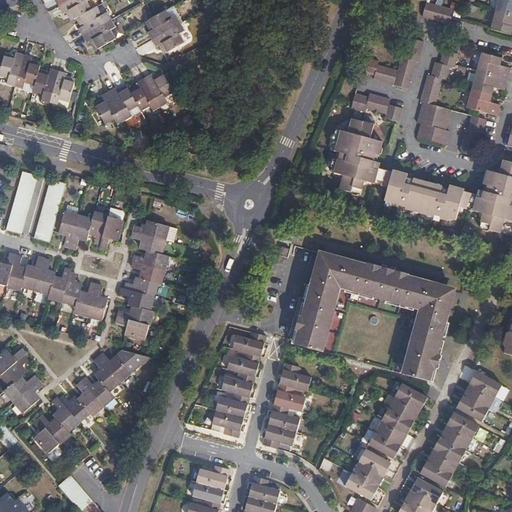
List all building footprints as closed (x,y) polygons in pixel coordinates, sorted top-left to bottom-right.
[(75,19),(80,16),(92,10),(87,0),(70,0),(59,6),(64,13),(66,12),(68,15),(71,14),(75,19)] [(511,0),(498,0),(496,11),(511,15),(511,0)] [(433,5),(426,3),(422,17),(429,19),(433,5)] [(433,5),(429,19),(436,21),(440,6),(433,5)] [(83,36),(112,20),(107,12),(102,15),(98,6),(92,10),(80,16),(83,22),(80,24),(81,27),(79,28),(83,36)] [(440,6),(436,21),(443,23),(447,8),(441,7),(440,6)] [(447,8),(443,23),(450,25),(454,10),(447,8)] [(152,40),(181,24),(176,16),(171,18),(166,10),(149,20),(152,25),(149,27),(151,30),(148,32),(152,40)] [(511,15),(496,11),(491,29),(511,35),(511,30),(511,15)] [(112,20),(83,36),(88,43),(90,42),(92,45),(95,43),(99,49),(116,39),(111,30),(116,27),(112,20)] [(185,31),(181,24),(152,40),(157,47),(159,46),(161,49),(164,47),(168,53),(185,43),(180,34),(185,31)] [(408,45),(422,49),(424,42),(410,38),(408,45)] [(406,52),(420,56),(422,49),(408,45),(406,52)] [(444,50),(442,57),(456,61),(458,54),(444,50)] [(16,86),(24,55),(16,52),(15,55),(11,54),(10,58),(4,56),(0,72),(0,75),(9,78),(8,84),(16,86)] [(404,58),(416,62),(418,63),(420,56),(406,52),(404,58)] [(482,53),(477,71),(508,80),(509,74),(511,69),(500,66),(502,59),(482,53)] [(35,85),(39,72),(41,66),(34,64),(35,61),(32,59),(32,57),(24,55),(16,86),(24,89),(26,83),(35,85)] [(442,57),(440,64),(450,67),(454,68),(456,61),(442,57)] [(368,74),(372,60),(365,58),(361,72),(368,74)] [(400,65),(414,69),(416,62),(404,58),(402,58),(400,65)] [(375,76),(378,65),(379,62),(372,60),(368,74),(375,76)] [(450,67),(440,64),(435,62),(433,69),(448,73),(450,67)] [(381,81),(385,67),(378,65),(375,76),(374,80),(381,81)] [(412,75),(414,69),(400,65),(398,71),(412,75)] [(388,83),(392,69),(385,67),(381,81),(388,83)] [(50,103),(59,71),(51,69),(50,72),(46,71),(45,74),(39,72),(35,85),(34,92),(43,94),(42,101),(50,103)] [(396,78),(398,71),(392,69),(388,83),(394,85),(396,78)] [(448,73),(433,69),(432,76),(442,79),(446,80),(448,73)] [(67,73),(59,71),(50,103),(58,105),(60,99),(70,102),(75,82),(69,81),(70,77),(66,76),(67,73)] [(410,82),(412,75),(398,71),(396,78),(410,82)] [(508,80),(477,71),(472,90),(492,95),(494,88),(505,91),(507,84),(508,80)] [(145,79),(161,107),(169,103),(165,98),(174,92),(164,75),(158,78),(157,75),(154,77),(152,74),(145,79)] [(442,79),(432,76),(428,75),(426,82),(441,86),(442,79)] [(409,89),(410,82),(396,78),(394,85),(409,89)] [(139,106),(142,112),(150,106),(154,112),(161,107),(145,79),(137,83),(138,86),(135,88),(137,91),(132,94),(139,106)] [(441,86),(426,82),(424,89),(439,92),(441,86)] [(142,112),(139,106),(132,94),(128,88),(123,91),(121,89),(118,90),(116,88),(109,92),(125,121),(142,112)] [(439,92),(424,89),(422,95),(437,99),(439,92)] [(492,95),(472,90),(467,108),(498,117),(499,110),(501,105),(490,102),(492,95)] [(118,125),(125,121),(109,92),(102,96),(103,99),(100,101),(101,104),(96,107),(106,125),(114,120),(118,125)] [(355,94),(353,102),(351,108),(358,110),(362,96),(355,94)] [(369,98),(366,109),(373,110),(377,96),(370,94),(369,98)] [(437,99),(422,95),(421,102),(423,103),(435,106),(437,99)] [(362,96),(358,110),(365,112),(366,109),(369,98),(362,96)] [(377,96),(373,110),(380,112),(384,98),(377,96)] [(380,112),(386,114),(387,112),(389,105),(391,100),(384,98),(380,112)] [(435,106),(423,103),(421,109),(435,113),(437,106),(435,106)] [(387,112),(401,116),(403,109),(389,105),(387,112)] [(450,117),(451,110),(437,106),(435,113),(450,117)] [(435,113),(421,109),(419,116),(434,120),(435,113)] [(385,119),(399,123),(401,116),(387,112),(386,114),(385,119)] [(448,124),(450,117),(435,113),(434,120),(448,124)] [(434,120),(419,116),(417,123),(421,124),(432,127),(434,120)] [(485,127),(486,120),(472,116),(470,123),(485,127)] [(364,181),(376,185),(381,186),(386,170),(383,169),(379,169),(380,163),(376,162),(378,156),(379,156),(383,142),(370,139),(374,125),(352,119),(348,133),(336,129),(330,150),(338,152),(336,159),(335,158),(331,173),(343,176),(340,190),(360,195),(364,181)] [(446,131),(448,124),(434,120),(432,127),(435,128),(446,131)] [(483,134),(485,127),(470,123),(468,129),(480,133),(483,134)] [(432,127),(421,124),(419,131),(433,135),(435,128),(432,127)] [(450,132),(446,131),(435,128),(433,135),(448,138),(450,132)] [(478,140),(480,133),(468,129),(466,129),(464,136),(478,140)] [(433,135),(419,131),(417,138),(432,142),(433,135)] [(433,135),(432,142),(446,145),(448,138),(433,135)] [(477,146),(478,140),(464,136),(462,142),(477,146)] [(475,153),(477,146),(462,142),(460,149),(475,153)] [(478,195),(471,194),(468,205),(474,207),(473,211),(483,214),(479,228),(489,231),(500,233),(504,219),(511,221),(511,162),(504,160),(500,174),(493,172),(487,171),(483,185),(485,185),(483,192),(479,190),(478,195)] [(386,170),(381,186),(383,187),(388,188),(385,201),(390,202),(392,206),(398,207),(401,211),(411,214),(415,212),(420,213),(428,183),(419,180),(414,179),(413,180),(407,178),(408,174),(393,170),(393,172),(388,171),(386,170)] [(37,176),(23,172),(6,230),(21,234),(37,176)] [(50,242),(66,184),(52,180),(35,238),(50,242)] [(428,183),(420,213),(425,214),(426,218),(438,221),(441,219),(448,221),(451,218),(456,220),(459,207),(466,209),(468,205),(471,194),(464,192),(465,190),(459,188),(450,186),(449,190),(442,188),(443,186),(428,183)] [(110,239),(117,241),(123,220),(95,213),(93,220),(65,213),(59,233),(67,235),(64,245),(76,249),(80,238),(87,241),(90,233),(97,235),(95,243),(101,244),(100,247),(106,249),(110,239)] [(127,326),(125,334),(143,339),(151,311),(148,310),(155,283),(159,284),(167,256),(160,254),(164,240),(171,242),(175,229),(149,221),(146,228),(136,226),(132,238),(143,241),(141,249),(148,251),(146,258),(135,256),(132,268),(143,271),(141,279),(137,278),(135,285),(128,283),(126,289),(123,289),(121,295),(131,298),(130,305),(133,306),(131,313),(120,311),(117,323),(127,326)] [(511,236),(500,233),(497,242),(500,242),(510,245),(511,240),(511,236)] [(290,249),(282,247),(279,256),(288,258),(290,249)] [(403,374),(430,381),(433,368),(438,369),(442,356),(441,355),(437,354),(441,341),(445,342),(449,324),(446,323),(455,290),(395,273),(396,269),(382,265),(381,270),(321,253),(303,317),(298,316),(294,330),(299,331),(295,345),(322,352),(326,338),(322,337),(326,324),(329,325),(338,293),(335,292),(337,286),(340,287),(341,284),(347,285),(346,289),(374,296),(375,292),(388,296),(387,300),(414,308),(416,304),(422,306),(421,309),(424,310),(422,316),(419,316),(411,347),(414,348),(410,361),(407,360),(403,374)] [(0,284),(21,290),(23,286),(50,294),(49,297),(77,305),(75,312),(102,320),(108,300),(100,298),(103,287),(91,284),(88,294),(81,292),(82,285),(75,283),(77,275),(71,274),(71,270),(65,269),(62,279),(55,277),(55,274),(48,272),(51,261),(39,258),(35,268),(28,266),(27,269),(19,267),(22,257),(10,254),(6,264),(0,262),(0,284)] [(511,325),(511,326),(509,332),(506,334),(506,336),(507,338),(506,343),(503,344),(505,348),(503,354),(511,356),(511,325)] [(267,337),(252,332),(250,339),(237,335),(233,350),(246,353),(258,356),(260,349),(262,342),(265,343),(267,337)] [(25,413),(40,399),(35,393),(43,386),(35,376),(26,383),(22,377),(27,373),(22,366),(28,361),(24,356),(26,354),(22,350),(13,356),(8,351),(0,357),(0,372),(11,385),(6,391),(25,413)] [(110,391),(121,381),(151,358),(124,351),(111,362),(104,354),(94,362),(101,370),(95,376),(100,381),(94,386),(87,378),(78,386),(84,395),(79,400),(76,397),(70,402),(65,397),(60,401),(58,398),(53,402),(61,411),(55,416),(57,419),(51,424),(44,416),(34,424),(41,432),(36,437),(49,453),(71,435),(69,432),(90,413),(92,416),(114,397),(110,391)] [(231,356),(227,370),(240,373),(253,377),(254,371),(256,363),(259,364),(261,357),(258,356),(246,353),(244,360),(231,356)] [(284,376),(282,385),(294,388),(307,392),(311,378),(298,374),(300,367),(285,363),(283,370),(285,371),(284,376)] [(226,377),(222,390),(235,394),(247,397),(249,390),(251,384),(254,384),(256,378),(253,377),(240,373),(238,380),(226,377)] [(472,385),(495,398),(502,385),(479,373),(472,385)] [(278,399),(276,405),(289,409),(302,412),(305,399),(292,395),(294,388),(282,385),(280,384),(278,391),(280,392),(278,399)] [(395,396),(418,409),(425,397),(402,384),(395,396)] [(465,397),(489,410),(495,398),(472,385),(465,397)] [(220,397),(216,411),(242,418),(244,411),(246,404),(248,405),(250,398),(247,397),(235,394),(233,400),(220,397)] [(389,408),(412,421),(418,409),(395,396),(389,408)] [(458,409),(482,422),(489,410),(465,397),(458,409)] [(276,405),(274,405),(272,411),(274,412),(273,418),(271,425),(296,432),(300,419),(287,415),(289,409),(276,405)] [(382,421),(405,433),(412,421),(389,408),(382,421)] [(225,427),(223,434),(239,439),(241,432),(244,433),(246,426),(248,419),(242,418),(216,411),(213,424),(225,427)] [(479,427),(456,414),(449,426),(473,439),(479,427)] [(375,432),(398,446),(405,433),(382,421),(375,432)] [(296,432),(271,425),(269,433),(267,439),(265,439),(263,445),(278,449),(280,442),(293,445),(296,432)] [(473,439),(449,426),(443,438),(466,451),(473,439)] [(368,445),(392,458),(398,446),(375,432),(368,445)] [(443,438),(436,450),(460,463),(466,451),(443,438)] [(359,462),(383,475),(389,463),(366,450),(359,462)] [(436,450),(429,462),(453,476),(460,463),(436,450)] [(376,487),(383,475),(359,462),(352,474),(376,487)] [(429,462),(422,475),(446,488),(453,476),(429,462)] [(196,483),(222,490),(226,476),(228,477),(230,470),(215,466),(213,473),(200,469),(196,483)] [(369,499),(376,487),(352,474),(345,486),(369,499)] [(97,511),(100,510),(70,476),(59,486),(82,511),(97,511)] [(267,487),(269,481),(254,477),(252,484),(255,485),(251,498),(276,505),(280,491),(267,487)] [(420,479),(413,491),(437,504),(443,492),(420,479)] [(216,510),(219,511),(221,504),(218,503),(222,490),(196,483),(193,496),(206,500),(204,506),(216,510)] [(432,511),(437,504),(413,491),(406,504),(421,511),(432,511)] [(17,511),(22,509),(8,493),(0,499),(0,511),(17,511)] [(274,511),(276,505),(251,498),(247,511),(245,510),(244,511),(274,511)] [(350,511),(358,511),(364,502),(358,498),(351,511),(350,511)] [(366,511),(371,505),(367,503),(364,502),(358,511),(366,511)] [(215,511),(216,510),(204,506),(191,503),(188,511),(215,511)]
